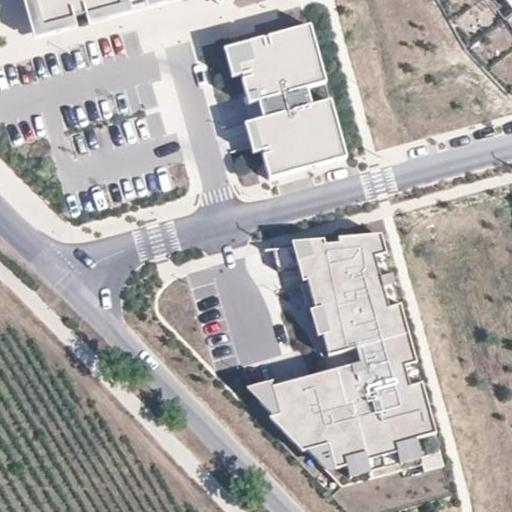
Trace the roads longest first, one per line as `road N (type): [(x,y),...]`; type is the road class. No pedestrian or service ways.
road 1 (residential): [(77,278),(227,228),(511,155)]
road 2 (tertiary): [(77,278),(296,511)]
